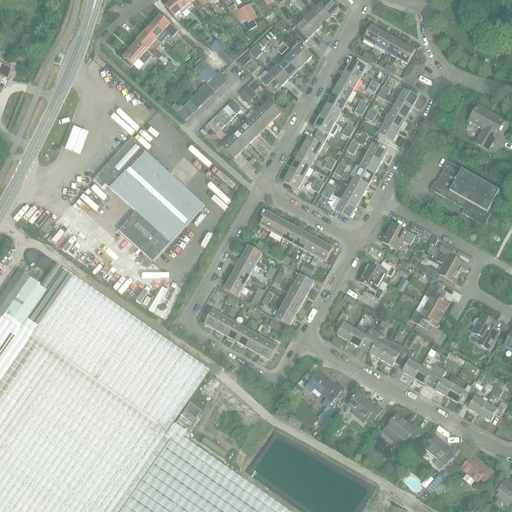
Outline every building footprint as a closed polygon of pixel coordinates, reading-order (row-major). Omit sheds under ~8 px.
[(173,0),(166,7),(174,17),(181,13),(182,15),(193,6),(187,0),(173,0)] [(325,0),(320,6),(331,18),(339,10),(336,7),(341,2),(339,0),(325,0)] [(247,22),(255,17),(249,6),(240,11),(240,10),(236,9),(233,14),(248,32),(252,30),(247,22)] [(312,14),(324,26),(331,18),(320,6),(312,14)] [(324,26),(312,14),(304,21),(316,33),(324,26)] [(147,31),(157,40),(171,25),(160,16),(147,31)] [(316,33),(304,21),(296,29),(308,41),(316,33)] [(371,27),(368,34),(364,41),(375,47),(383,33),(371,27)] [(277,36),(281,32),(277,28),(273,32),(277,36)] [(137,42),(153,56),(158,61),(163,56),(157,50),(162,44),(157,40),(147,31),(137,42)] [(272,41),(277,36),(273,32),(268,37),(272,41)] [(375,47),(386,53),(393,39),(383,33),(375,47)] [(386,53),(397,59),(404,45),(393,39),(386,53)] [(210,48),(218,56),(226,48),(219,40),(210,48)] [(134,67),(139,61),(144,65),(153,56),(137,42),(123,58),(134,67)] [(290,50),(305,65),(313,58),(301,45),(293,53),(290,50)] [(404,45),(397,59),(408,65),(415,52),(404,45)] [(257,47),(249,54),(256,61),(263,54),(257,47)] [(233,55),(226,48),(218,56),(225,64),(233,55)] [(289,57),(286,60),(297,73),(305,65),(290,50),(286,53),(289,57)] [(362,57),(367,60),(370,55),(365,52),(362,57)] [(233,55),(225,64),(230,69),(238,60),(233,55)] [(248,55),(238,64),(242,69),(252,60),(248,55)] [(282,57),(274,64),(290,80),(297,73),(286,60),(282,57)] [(414,59),(411,64),(422,70),(425,65),(414,59)] [(0,76),(7,79),(11,67),(0,62),(0,76)] [(345,73),(360,81),(366,70),(352,62),(345,73)] [(194,73),(198,78),(208,68),(204,63),(194,73)] [(278,68),(270,75),(282,88),(290,80),(274,64),(278,68)] [(389,72),(392,67),(387,64),(384,69),(389,72)] [(411,64),(408,69),(419,75),(422,70),(411,64)] [(216,76),(208,68),(198,78),(206,86),(207,85),(211,81),(215,77),(216,76)] [(408,69),(405,74),(416,80),(419,75),(408,69)] [(270,75),(270,76),(266,72),(258,80),(262,83),(274,96),(282,88),(270,75)] [(360,81),(345,73),(339,84),(354,92),(360,81)] [(217,76),(216,76),(215,77),(223,85),(227,81),(220,74),(217,76)] [(416,80),(405,74),(402,80),(413,86),(416,80)] [(215,77),(211,81),(218,89),(223,85),(215,77)] [(218,89),(211,81),(207,85),(214,93),(218,89)] [(372,81),(369,86),(377,90),(380,85),(372,81)] [(354,92),(339,84),(333,95),(348,103),(354,92)] [(210,97),(214,93),(207,85),(206,86),(203,89),(210,97)] [(377,90),(369,86),(367,91),(374,95),(377,90)] [(383,87),(380,92),(388,96),(390,91),(383,87)] [(252,101),(257,97),(248,88),(243,92),(252,101)] [(203,89),(199,93),(206,101),(210,97),(203,89)] [(398,102),(412,110),(418,99),(404,91),(398,102)] [(248,105),(252,101),(243,92),(239,96),(248,105)] [(385,101),(395,107),(391,113),(405,121),(412,110),(398,102),(388,96),(380,92),(377,97),(385,101)] [(199,93),(194,98),(201,105),(206,101),(199,93)] [(348,103),(333,95),(327,106),(341,114),(348,103)] [(194,98),(190,102),(197,109),(201,105),(194,98)] [(190,102),(186,106),(193,114),(197,109),(190,102)] [(261,110),(273,122),(281,115),(269,102),(261,110)] [(360,102),(357,108),(364,112),(368,107),(360,102)] [(232,103),(228,107),(237,116),(241,112),(232,103)] [(186,106),(181,110),(189,118),(193,114),(186,106)] [(321,117),(335,125),(341,114),(327,106),(321,117)] [(233,120),(237,116),(228,107),(224,111),(233,120)] [(488,151),(504,122),(478,107),(469,122),(485,130),(476,145),(488,151)] [(364,112),(357,108),(354,113),(362,117),(364,112)] [(371,109),(368,114),(375,118),(378,113),(371,109)] [(184,122),(189,118),(181,110),(177,114),(184,122)] [(261,110),(253,118),(265,130),(273,122),(261,110)] [(385,124),(399,132),(405,121),(391,113),(385,124)] [(375,118),(368,114),(365,119),(373,123),(375,118)] [(217,117),(212,122),(222,131),(226,127),(217,117)] [(335,125),(321,117),(314,128),(329,136),(335,125)] [(253,118),(246,125),(258,137),(265,130),(253,118)] [(217,135),(222,131),(212,122),(208,126),(217,135)] [(399,132),(385,124),(379,135),(393,143),(399,132)] [(246,125),(238,132),(250,145),(258,137),(246,125)] [(348,125),(344,130),(352,134),(355,129),(348,125)] [(88,135),(72,128),(63,150),(79,157),(88,135)] [(234,136),(230,140),(242,152),(250,145),(238,132),(236,130),(232,134),(234,136)] [(352,134),(344,130),(342,135),(349,139),(352,134)] [(302,150),(317,158),(323,147),(309,139),(302,150)] [(152,264),(205,207),(132,140),(93,182),(103,191),(107,187),(136,214),(118,233),(152,264)] [(242,152),(230,140),(222,148),(234,160),(242,152)] [(349,147),(357,151),(360,146),(352,142),(349,147)] [(367,156),(381,164),(387,153),(373,145),(367,156)] [(354,156),(357,151),(349,147),(347,152),(354,156)] [(296,161),(310,169),(317,158),(302,150),(296,161)] [(361,168),(375,176),(381,164),(367,156),(361,168)] [(329,158),(326,163),(334,167),(337,162),(329,158)] [(290,172),(304,180),(310,169),(296,161),(290,172)] [(462,215),(480,225),(484,227),(490,216),(487,214),(499,192),(447,162),(443,170),(446,172),(438,185),(435,183),(431,191),(464,210),(462,215)] [(334,167),(326,163),(323,168),(331,172),(334,167)] [(347,168),(340,164),(337,169),(345,173),(347,168)] [(375,176),(361,168),(354,179),(369,187),(375,176)] [(342,178),(345,173),(337,169),(334,174),(342,178)] [(304,180),(290,172),(284,183),(298,191),(304,180)] [(317,179),(314,185),(321,190),(324,184),(317,179)] [(369,187),(354,179),(348,190),(362,198),(369,187)] [(321,190),(314,185),(311,190),(319,194),(321,190)] [(335,190),(328,185),(324,191),(332,195),(335,190)] [(362,198),(348,190),(342,201),(356,209),(362,198)] [(329,200),(332,195),(324,191),(322,196),(329,200)] [(356,209),(342,201),(336,212),(350,220),(356,209)] [(260,227),(270,233),(278,219),(267,213),(260,227)] [(270,233),(281,239),(289,225),(278,219),(270,233)] [(392,224),(387,233),(403,243),(410,247),(415,237),(392,224)] [(281,239),(292,245),(300,231),(289,225),(281,239)] [(303,251),(311,237),(300,231),(292,245),(303,251)] [(403,243),(387,233),(381,243),(398,252),(403,243)] [(303,251),(314,257),(322,243),(311,237),(303,251)] [(322,243),(314,257),(325,263),(333,249),(322,243)] [(443,265),(460,275),(465,265),(451,257),(454,252),(443,245),(440,251),(443,253),(438,262),(443,265)] [(242,258),(256,266),(262,255),(248,247),(242,258)] [(419,261),(413,257),(409,265),(415,268),(419,261)] [(256,266),(242,258),(236,269),(250,277),(256,266)] [(370,262),(365,273),(382,282),(386,276),(391,279),(396,270),(383,263),(380,268),(370,262)] [(460,275),(443,265),(439,273),(429,268),(426,275),(437,281),(440,276),(454,284),(460,275)] [(0,511),(287,511),(182,439),(201,411),(189,403),(174,425),(172,424),(210,371),(62,268),(47,290),(18,271),(0,296),(0,511)] [(230,280),(244,288),(250,277),(236,269),(230,280)] [(369,288),(368,290),(366,293),(379,301),(384,292),(378,289),(382,282),(365,273),(359,283),(369,288)] [(294,287),(308,294),(314,283),(300,276),(294,287)] [(244,288),(230,280),(224,291),(238,299),(244,288)] [(430,300),(426,307),(443,317),(449,305),(440,299),(444,293),(431,285),(425,297),(430,300)] [(308,294),(294,287),(288,298),(302,305),(308,294)] [(255,308),(262,296),(257,293),(250,305),(255,308)] [(343,301),(353,306),(355,301),(345,296),(343,301)] [(302,305),(288,298),(282,309),(296,316),(302,305)] [(443,317),(426,307),(421,315),(416,312),(411,322),(423,329),(426,323),(436,329),(443,317)] [(247,314),(252,317),(255,312),(250,309),(247,314)] [(296,316),(282,309),(275,320),(289,327),(296,316)] [(215,332),(223,317),(212,311),(204,325),(215,332)] [(349,343),(356,330),(345,324),(349,317),(343,314),(336,326),(341,329),(337,336),(349,343)] [(476,321),(474,324),(474,326),(476,327),(473,333),(478,336),(476,339),(481,342),(479,346),(488,351),(497,335),(492,333),(492,330),(496,323),(483,316),(480,321),(478,320),(476,321)] [(215,332),(226,338),(234,324),(223,317),(215,332)] [(269,327),(274,329),(277,324),(271,321),(269,327)] [(237,344),(245,330),(234,324),(226,338),(237,344)] [(282,327),(277,324),(274,329),(279,332),(282,327)] [(356,330),(349,343),(360,349),(364,342),(369,345),(376,333),(371,330),(370,332),(359,326),(356,330)] [(237,344),(248,350),(256,336),(245,330),(237,344)] [(381,361),(388,349),(377,343),(381,335),(376,333),(369,345),(374,348),(370,355),(381,361)] [(248,350),(259,356),(267,342),(256,336),(248,350)] [(267,342),(259,356),(270,362),(278,348),(267,342)] [(434,344),(431,350),(447,359),(450,354),(434,344)] [(402,363),(409,351),(404,348),(400,355),(388,349),(381,361),(393,368),(397,360),(402,363)] [(415,380),(422,368),(410,361),(414,354),(409,351),(402,363),(407,366),(403,373),(415,380)] [(435,382),(442,370),(437,367),(433,374),(422,368),(415,380),(426,386),(430,379),(435,382)] [(448,398),(454,386),(443,380),(447,373),(442,370),(435,382),(440,385),(436,392),(448,398)] [(337,388),(319,372),(308,385),(326,400),(322,406),(327,410),(344,389),(339,385),(337,388)] [(468,400),(474,388),(469,385),(465,392),(454,386),(448,398),(458,404),(463,398),(468,400)] [(474,388),(468,400),(473,403),(469,410),(479,416),(486,404),(475,398),(479,391),(474,388)] [(365,422),(368,419),(373,423),(383,411),(378,407),(375,409),(358,394),(347,406),(365,422)] [(498,411),(491,407),(495,399),(490,397),(486,404),(479,416),(491,423),(495,416),(500,419),(507,406),(502,403),(498,411)] [(412,444),(422,432),(417,428),(415,431),(397,416),(387,428),(405,443),(407,440),(412,444)] [(346,426),(337,419),(334,423),(342,431),(346,426)] [(434,465),(441,471),(453,458),(448,454),(451,451),(436,438),(426,450),(438,460),(434,465)] [(485,484),(493,473),(473,456),(461,470),(477,484),(480,480),(485,484)] [(511,505),(511,485),(506,480),(496,492),(511,505)]
